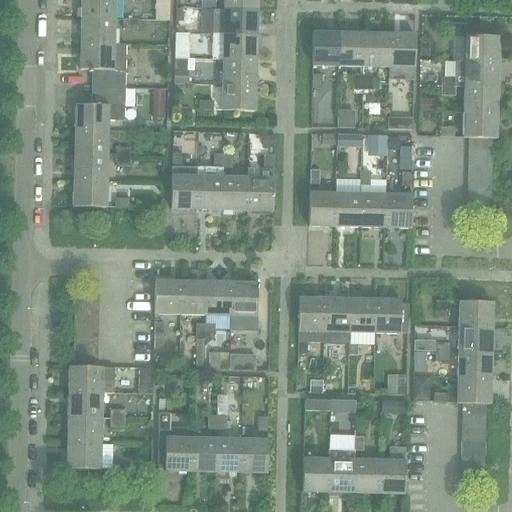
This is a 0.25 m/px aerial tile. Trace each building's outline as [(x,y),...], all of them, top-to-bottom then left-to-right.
[(80,0),(80,20),(114,20),(114,0),(80,0)] [(169,0),(155,0),(155,21),(169,22),(169,0)] [(215,0),(201,0),(201,9),(215,10),(215,0)] [(256,0),(223,0),(223,10),(257,11),(256,0)] [(257,11),(223,10),(213,10),(213,35),(256,36),(257,11)] [(114,20),(80,20),(80,45),(113,46),(113,45),(114,20)] [(137,20),(123,20),(122,30),(137,30),(137,20)] [(449,24),(449,37),(465,37),(464,62),(464,63),(497,63),(498,37),(481,37),(481,25),(449,24)] [(311,66),(312,66),(337,67),(338,34),(312,33),(311,66)] [(170,59),(185,60),(185,35),(171,34),(170,59)] [(363,34),(338,34),(337,67),(362,68),(363,34)] [(388,35),(363,34),(362,68),(388,68),(388,35)] [(212,60),(222,61),(255,61),(256,36),(213,35),(212,60)] [(414,35),(388,35),(388,68),(414,69),(414,35)] [(113,46),(80,45),(79,71),(88,71),(88,73),(91,73),(91,88),(124,89),(125,46),(113,45),(113,46)] [(255,61),(222,61),(222,86),(255,86),(255,61)] [(464,62),(455,62),(454,79),(441,78),(441,87),(455,87),(455,88),(463,88),(497,88),(497,63),(464,63),(464,62)] [(321,75),(312,75),(311,89),(321,89),(321,75)] [(350,77),(351,91),(360,91),(360,77),(350,77)] [(369,77),(360,77),(360,91),(369,91),(369,77)] [(157,108),(157,82),(140,83),(140,109),(157,108)] [(255,86),(222,86),(221,112),(254,112),(255,86)] [(455,87),(441,87),(441,97),(455,97),(455,88),(455,87)] [(124,89),(91,88),(90,106),(74,106),(74,132),(107,132),(107,121),(123,122),(124,89)] [(463,88),(463,113),(496,114),(497,88),(463,88)] [(198,111),(213,111),(213,102),(198,101),(198,111)] [(496,114),(463,113),(463,119),(462,139),(468,139),(492,139),(496,140),(496,114)] [(387,118),(387,130),(412,131),(412,119),(387,118)] [(374,145),(374,128),(360,129),(360,145),(374,145)] [(454,129),(440,129),(440,138),(454,139),(454,129)] [(107,132),(74,132),(73,157),(107,158),(107,132)] [(492,139),(468,139),(467,152),(491,152),(492,139)] [(130,149),(114,149),(113,158),(130,158),(130,149)] [(171,167),(181,167),(181,153),(171,152),(171,167)] [(491,152),(467,152),(467,164),(491,165),(491,152)] [(213,155),(213,168),(197,168),(196,210),(221,211),(222,178),(222,168),(222,155),(213,155)] [(232,155),(222,155),(222,168),(232,168),(232,155)] [(247,169),(247,178),(246,212),(258,212),(258,215),(270,215),(270,212),(272,212),(273,179),(272,179),(272,170),(273,170),(273,156),(264,156),(263,169),(247,169)] [(107,158),(73,157),(72,182),(106,183),(107,158)] [(130,158),(113,158),(113,167),(130,167),(130,158)] [(491,165),(467,164),(467,177),(491,178),(491,165)] [(181,167),(171,167),(170,210),(196,210),(197,168),(181,167)] [(309,171),(309,186),(318,186),(318,172),(309,171)] [(351,186),(360,186),(360,173),(351,173),(351,186)] [(368,173),(360,173),(360,186),(368,186),(368,173)] [(401,173),(401,188),(411,188),(411,177),(411,174),(401,173)] [(491,178),(467,177),(466,190),(491,191),(491,178)] [(247,178),(222,178),(221,211),(246,212),(247,178)] [(106,183),(72,182),(72,208),(105,208),(106,183)] [(491,191),(466,190),(466,203),(490,203),(491,191)] [(334,194),(308,194),(308,227),(334,228),(334,194)] [(360,195),(334,194),(334,228),(359,228),(360,195)] [(385,195),(360,195),(359,228),(384,229),(385,195)] [(411,196),(385,195),(384,229),(410,229),(411,196)] [(128,200),(114,199),(114,208),(128,208),(128,200)] [(490,203),(466,203),(466,216),(490,216),(490,203)] [(180,282),(154,282),(154,315),(179,316),(180,282)] [(205,283),(180,282),(179,316),(205,316),(205,283)] [(230,283),(205,283),(205,316),(230,317),(230,283)] [(256,284),(230,283),(230,317),(256,317),(256,284)] [(74,291),(74,304),(98,305),(98,291),(74,291)] [(297,355),(306,355),(307,337),(312,332),(323,333),(324,299),(298,299),(297,355)] [(349,300),(324,299),(323,333),(348,333),(349,300)] [(374,300),(349,300),(348,333),(373,334),(374,300)] [(400,301),(374,300),(373,334),(407,335),(407,305),(400,304),(400,301)] [(436,302),(436,311),(450,312),(450,302),(436,302)] [(492,303),(458,302),(458,328),(491,329),(492,303)] [(98,305),(74,304),(74,317),(98,317),(98,305)] [(98,317),(74,317),(73,330),(98,330),(98,317)] [(164,323),(154,323),(153,337),(163,338),(164,323)] [(204,325),(195,324),(194,369),(201,369),(202,339),(204,339),(204,325)] [(214,325),(204,325),(204,339),(213,339),(214,325)] [(256,325),(245,325),(245,339),(255,340),(256,325)] [(491,329),(458,328),(457,353),(491,354),(491,329)] [(98,330),(73,330),(73,343),(97,343),(98,330)] [(339,356),(348,356),(348,342),(339,342),(339,356)] [(359,342),(348,342),(348,356),(359,356),(359,342)] [(97,343),(73,343),(73,355),(97,356),(97,343)] [(435,343),(435,353),(449,353),(449,344),(435,343)] [(449,353),(435,353),(434,362),(449,362),(449,353)] [(491,354),(457,353),(457,378),(490,379),(491,354)] [(97,356),(73,355),(72,367),(97,368),(97,356)] [(255,356),(228,356),(228,371),(255,372),(255,356)] [(392,385),(393,367),(379,366),(378,384),(392,385)] [(114,369),(97,368),(72,367),(68,368),(68,393),(102,394),(113,394),(114,369)] [(148,369),(138,369),(138,395),(151,395),(152,372),(148,369)] [(490,379),(457,378),(456,389),(447,389),(447,395),(433,395),(433,404),(461,404),(486,405),(489,405),(490,379)] [(322,382),(309,382),(309,394),(322,395),(322,382)] [(102,394),(68,393),(67,419),(101,420),(102,394)] [(329,401),(304,400),(304,412),(329,413),(329,401)] [(355,402),(329,401),(329,413),(329,415),(355,415),(355,402)] [(486,405),(461,404),(461,418),(485,418),(486,405)] [(106,410),(106,419),(124,420),(124,411),(106,410)] [(158,414),(158,432),(169,433),(169,414),(158,414)] [(216,417),(207,417),(207,431),(216,431),(216,417)] [(225,417),(216,417),(216,431),(225,431),(225,417)] [(267,418),(257,418),(257,432),(267,432),(267,418)] [(485,418),(461,418),(461,431),(485,431),(485,418)] [(101,420),(67,419),(67,444),(100,445),(101,420)] [(124,420),(106,419),(106,428),(123,429),(124,420)] [(343,443),(344,426),(316,425),(315,442),(343,443)] [(485,431),(461,431),(461,443),(485,444),(485,431)] [(164,466),(164,472),(190,472),(190,439),(158,438),(157,466),(164,466)] [(354,438),(354,450),(354,453),(362,453),(362,438),(354,438)] [(216,440),(190,439),(190,472),(215,473),(216,440)] [(241,440),(216,440),(215,473),(240,473),(241,440)] [(267,441),(241,440),(240,473),(266,474),(267,441)] [(485,444),(461,443),(460,456),(484,457),(485,444)] [(100,445),(67,444),(66,470),(100,470),(100,445)] [(388,448),(388,461),(378,461),(378,494),(404,495),(404,448),(388,448)] [(354,450),(327,450),(327,460),(328,460),(327,493),(352,494),(353,460),(354,453),(354,450)] [(484,457),(460,456),(460,469),(484,469),(484,457)] [(327,460),(302,459),(301,493),(327,493),(328,460),(327,460)] [(353,460),(352,494),(378,494),(378,461),(353,460)] [(122,462),(108,461),(108,470),(122,470),(122,462)] [(484,469),(460,469),(460,482),(484,482),(484,469)]
